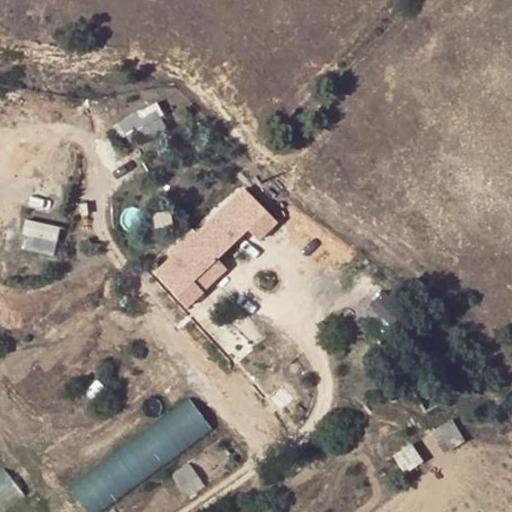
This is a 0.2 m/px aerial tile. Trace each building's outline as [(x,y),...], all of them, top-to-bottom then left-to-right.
[(125,144),(171,129),(162,104),(117,118),(125,144)] [(187,307),(277,216),(244,183),(153,274),(187,307)] [(58,253),(63,224),(30,218),(25,247),(58,253)] [(367,308),(392,343),(410,330),(384,295),(367,308)] [(90,511),(101,511),(217,429),(194,398),(71,486),(90,511)]
